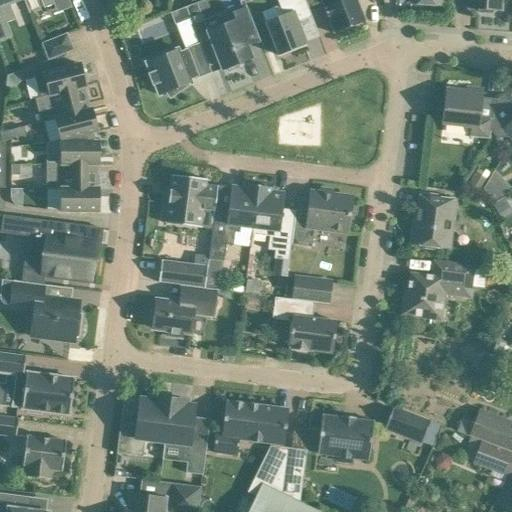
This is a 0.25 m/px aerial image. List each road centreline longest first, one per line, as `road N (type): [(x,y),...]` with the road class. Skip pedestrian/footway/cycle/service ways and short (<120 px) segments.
road 1 (residential): [(385,181),(357,377),(342,391),(112,359)]
road 2 (residential): [(133,145),(405,44)]
road 3 (residential): [(133,145),(112,359)]
road 4 (residential): [(385,181),(207,157)]
road 5 (residential): [(112,359),(89,511)]
road 6 (residential): [(89,0),(119,76),(133,145)]
road 7 (residential): [(405,44),(385,181)]
